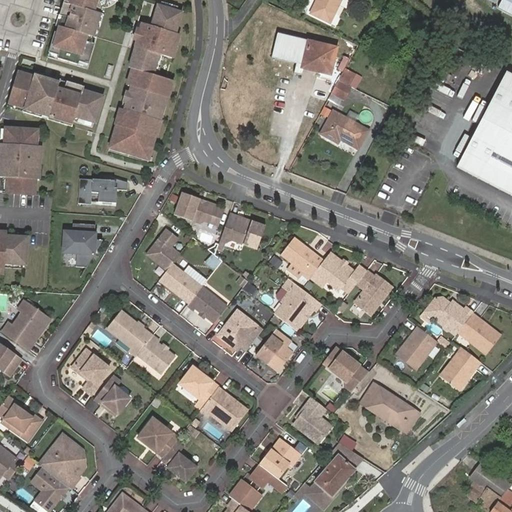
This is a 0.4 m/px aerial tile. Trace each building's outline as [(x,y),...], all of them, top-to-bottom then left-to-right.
[(65,0),(61,15),(65,16),(60,32),(57,31),(50,52),(60,54),(59,58),(80,64),(81,61),(90,63),(96,43),(93,42),(95,36),(98,37),(109,0),(65,0)] [(318,0),(311,15),(334,26),(346,0),(318,0)] [(511,0),(507,0),(502,12),(511,16),(511,0)] [(170,57),(173,47),(170,46),(181,11),(156,4),(150,25),(141,22),(138,30),(136,29),(133,39),(136,40),(128,67),(137,69),(152,74),(159,54),(170,57)] [(302,69),(308,41),(276,34),(271,58),(295,63),(293,73),(300,75),(302,69)] [(336,48),(308,41),(302,69),(330,75),(336,48)] [(166,102),(170,87),(166,86),(168,79),(152,74),(137,69),(135,77),(131,76),(126,90),(166,102)] [(96,123),(103,97),(83,91),(84,87),(50,77),(49,80),(43,79),(44,76),(35,73),(34,77),(18,73),(9,104),(25,108),(23,113),(72,127),(75,117),(96,123)] [(511,75),(510,74),(461,168),(511,195),(511,75)] [(343,99),(350,87),(338,80),(331,92),(343,99)] [(150,157),(166,102),(126,90),(110,145),(121,148),(120,151),(138,157),(139,154),(150,157)] [(326,122),(360,141),(365,131),(331,112),(326,122)] [(355,150),(360,141),(326,122),(319,135),(334,144),(337,140),(355,150)] [(39,179),(41,146),(37,145),(38,130),(6,128),(5,143),(0,143),(0,146),(0,176),(8,177),(7,193),(35,195),(36,179),(39,179)] [(114,204),(114,192),(124,192),(124,183),(110,179),(110,182),(89,182),(89,183),(76,183),(77,208),(90,207),(89,198),(105,198),(105,204),(114,204)] [(198,197),(182,191),(175,211),(200,220),(204,218),(217,222),(223,205),(206,200),(205,202),(198,199),(198,197)] [(105,204),(105,198),(89,198),(90,207),(115,207),(114,204),(105,204)] [(253,220),(229,211),(220,239),(224,240),(229,238),(229,237),(240,241),(244,239),(245,237),(256,241),(262,226),(253,222),(253,220)] [(87,272),(102,246),(94,245),(95,230),(73,229),(72,238),(65,237),(64,256),(77,257),(75,272),(87,272)] [(166,229),(146,254),(167,270),(172,263),(180,253),(171,246),(177,238),(166,229)] [(26,264),(28,237),(6,235),(7,232),(0,231),(0,273),(4,273),(4,262),(26,264)] [(318,252),(294,235),(279,255),(302,272),(300,275),(307,280),(310,276),(321,261),(315,256),(318,252)] [(214,243),(206,247),(215,254),(218,242),(215,241),(214,243)] [(354,270),(329,250),(324,257),(321,261),(310,276),(324,286),(328,280),(339,289),(341,286),(349,292),(356,282),(366,270),(358,264),(354,270)] [(324,257),(318,252),(315,256),(321,261),(324,257)] [(218,260),(212,255),(207,262),(213,266),(218,260)] [(270,264),(282,271),(286,262),(274,256),(270,264)] [(201,286),(172,263),(167,270),(160,279),(188,303),(201,286)] [(366,270),(356,282),(364,288),(355,301),(371,313),(392,285),(376,273),(374,275),(366,269),(366,270)] [(242,274),(237,280),(243,284),(247,279),(242,274)] [(289,279),(285,284),(291,289),(295,283),(289,279)] [(250,293),(254,288),(248,283),(244,288),(250,293)] [(284,302),(275,314),(296,331),(314,308),(316,309),(321,303),(301,288),(295,283),(282,301),(284,302)] [(226,306),(201,286),(188,303),(187,305),(194,310),(195,308),(200,312),(204,316),(213,323),(226,306)] [(343,289),(336,295),(340,301),(348,295),(343,289)] [(449,329),(456,334),(458,331),(472,312),(466,307),(464,309),(453,300),(451,303),(442,297),(436,297),(426,311),(437,319),(444,325),(444,326),(448,329),(449,329)] [(52,318),(26,300),(19,310),(23,313),(15,325),(10,322),(4,332),(27,349),(33,342),(35,343),(52,318)] [(239,346),(245,351),(262,330),(237,310),(217,336),(236,350),(239,346)] [(138,355),(153,335),(122,311),(108,329),(132,348),(130,351),(137,356),(138,355)] [(500,334),(472,312),(458,331),(486,353),(500,334)] [(418,326),(397,353),(416,368),(437,340),(418,326)] [(291,341),(275,328),(255,354),(277,371),(292,351),(286,347),(291,341)] [(106,347),(111,340),(98,330),(92,337),(106,347)] [(160,340),(153,335),(138,355),(162,374),(176,356),(167,349),(163,346),(158,342),(160,340)] [(446,347),(449,343),(440,336),(437,340),(446,347)] [(24,359),(2,343),(0,345),(0,368),(11,376),(24,359)] [(362,366),(336,345),(323,362),(343,379),(344,386),(351,392),(366,374),(360,369),(362,366)] [(460,388),(481,361),(462,346),(441,374),(460,388)] [(88,349),(74,367),(87,377),(89,375),(93,378),(86,387),(93,394),(103,381),(102,380),(112,367),(88,349)] [(237,354),(241,357),(238,362),(245,366),(251,356),(240,349),(237,354)] [(192,367),(179,384),(205,404),(218,386),(192,367)] [(122,380),(114,374),(97,398),(119,415),(132,397),(117,386),(122,380)] [(373,383),(361,402),(406,432),(418,414),(373,383)] [(248,409),(218,386),(205,404),(199,411),(207,418),(209,415),(231,431),(248,409)] [(86,403),(91,397),(84,392),(79,399),(86,403)] [(1,409),(7,413),(15,400),(10,396),(1,409)] [(324,409),(311,398),(301,409),(303,411),(292,424),(315,443),(329,427),(318,417),(324,409)] [(37,415),(15,400),(7,413),(10,415),(7,419),(14,424),(12,428),(31,441),(45,420),(37,415)] [(331,412),(335,407),(330,402),(325,408),(331,412)] [(5,423),(12,428),(14,424),(7,419),(5,423)] [(152,419),(137,438),(157,453),(159,450),(165,455),(176,441),(178,439),(152,419)] [(467,422),(465,419),(458,425),(459,427),(460,428),(467,422)] [(192,436),(196,431),(190,426),(186,432),(192,436)] [(488,437),(496,446),(504,438),(497,430),(488,437)] [(63,448),(48,467),(72,485),(74,487),(80,479),(75,476),(78,473),(80,475),(88,465),(85,462),(87,460),(86,453),(84,451),(86,448),(65,433),(57,443),(63,448)] [(339,434),(333,441),(339,444),(346,449),(351,442),(339,434)] [(279,439),(260,464),(277,478),(287,466),(290,468),(300,455),(279,439)] [(183,447),(176,441),(165,455),(161,461),(168,466),(166,468),(185,483),(197,467),(178,453),(183,447)] [(26,462),(0,443),(0,476),(3,479),(7,474),(13,479),(26,462)] [(46,465),(48,467),(63,448),(57,443),(42,462),(46,465)] [(362,459),(346,449),(339,444),(332,451),(336,455),(353,470),(362,459)] [(336,455),(314,481),(331,496),(340,485),(353,470),(336,455)] [(38,464),(26,474),(29,479),(41,469),(38,464)] [(241,481),(229,497),(232,500),(248,511),(260,496),(255,493),(260,487),(262,488),(267,481),(281,492),(286,485),(277,478),(260,464),(249,478),(252,480),(248,486),(241,481)] [(48,467),(46,465),(34,480),(46,489),(38,499),(53,510),(72,485),(48,467)] [(485,511),(490,511),(497,504),(510,486),(480,465),(469,480),(473,483),(463,496),(485,511)] [(331,496),(314,481),(308,487),(306,490),(323,505),(331,496)] [(306,490),(308,487),(304,483),(293,495),(298,499),(303,493),(323,510),(343,488),(340,485),(331,496),(323,505),(306,490)] [(144,511),(122,495),(108,511),(144,511)] [(248,511),(232,500),(227,506),(229,508),(226,511),(248,511)]
